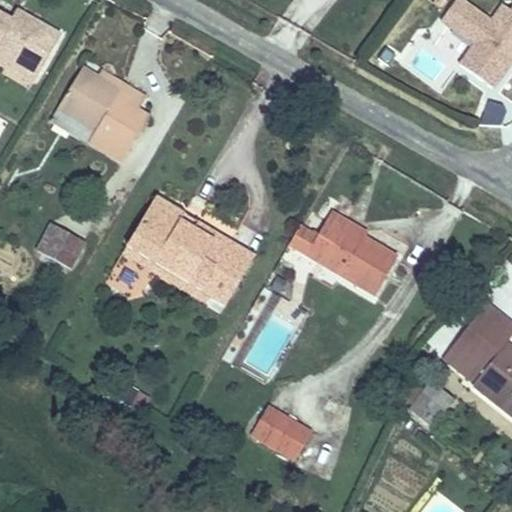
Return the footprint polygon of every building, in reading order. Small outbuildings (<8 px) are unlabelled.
[(494,90),(511,63),(511,6),(508,12),(500,6),(490,21),(460,0),(454,0),(440,22),(452,31),(450,34),(471,48),(459,65),(494,90)] [(36,36),(39,21),(21,8),(11,20),(0,13),(0,49),(36,74),(51,48),(36,36)] [(59,36),(39,21),(36,36),(51,48),(59,36)] [(0,49),(0,64),(30,84),(36,74),(0,49)] [(145,97),(123,82),(118,92),(100,80),(83,68),(57,110),(94,131),(88,143),(120,162),(140,133),(132,124),(139,113),(145,97)] [(118,92),(123,82),(106,70),(100,80),(118,92)] [(94,131),(57,110),(45,128),(82,151),(88,143),(94,131)] [(149,118),(139,113),(132,124),(140,133),(149,118)] [(250,255),(152,193),(119,243),(204,295),(219,305),(250,255)] [(319,231),(300,219),(288,240),(373,292),(398,252),(345,219),(348,213),(335,205),(319,231)] [(79,248),(44,227),(28,252),(63,275),(79,248)] [(199,303),(204,295),(119,243),(115,251),(199,303)] [(511,416),(511,350),(503,343),(511,327),(480,301),(441,353),(474,377),(469,383),(511,416)] [(34,331),(0,308),(0,325),(26,342),(34,331)] [(474,377),(441,353),(436,359),(469,383),(474,377)] [(430,378),(409,403),(430,419),(451,394),(430,378)] [(302,429),(258,403),(242,427),(288,455),(302,429)]
